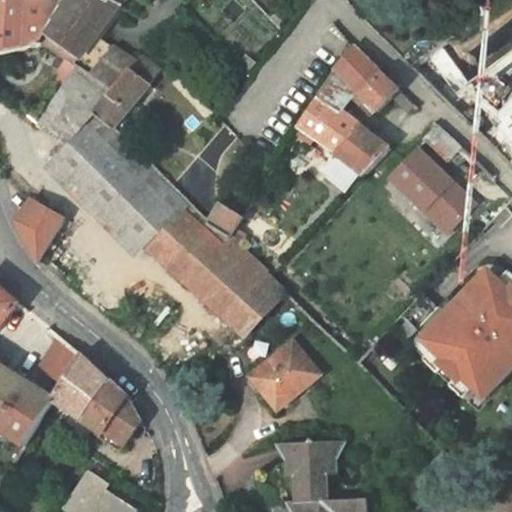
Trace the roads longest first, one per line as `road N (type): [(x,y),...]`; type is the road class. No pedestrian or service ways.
road 1 (unclassified): [(0,249),(28,286),(102,342),(160,402),(188,489)]
road 2 (residential): [(327,0),(511,178)]
